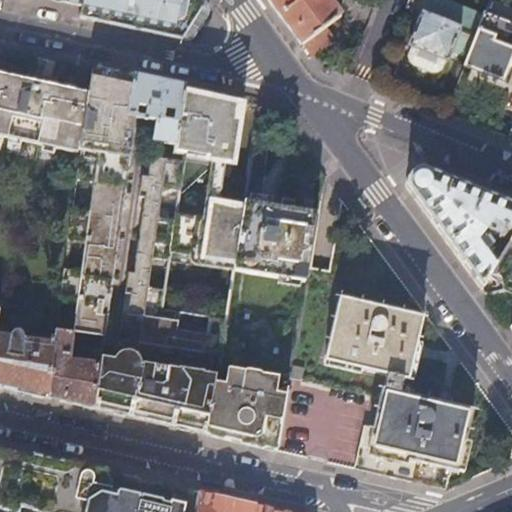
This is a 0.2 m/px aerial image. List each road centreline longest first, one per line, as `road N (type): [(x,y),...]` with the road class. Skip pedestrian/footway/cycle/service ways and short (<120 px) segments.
road 1 (residential): [(511,371),(296,81)]
road 2 (residential): [(0,417),(332,492)]
road 3 (residential): [(296,81),(0,19)]
road 4 (residential): [(511,171),(296,81)]
